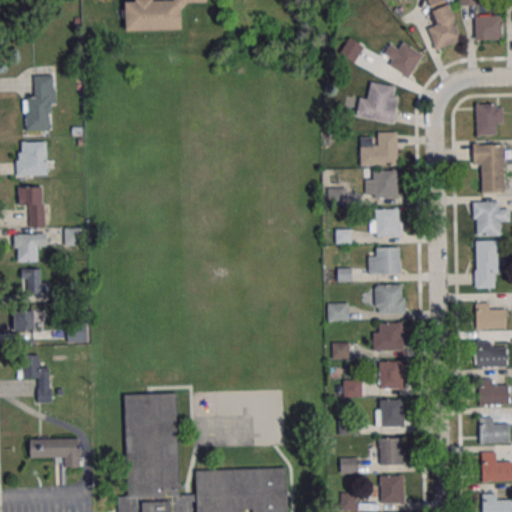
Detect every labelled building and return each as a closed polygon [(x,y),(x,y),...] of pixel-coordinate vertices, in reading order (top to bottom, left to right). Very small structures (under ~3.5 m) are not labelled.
[(123,0),(124,30),(180,30),(180,2),(206,2),(205,0),(123,0)] [(427,0),(436,25),(428,28),(435,49),(461,40),(446,0),(427,0)] [(474,15),(474,40),(501,40),(501,15),(474,15)] [(422,54),(402,41),(397,49),(388,43),(378,59),(368,53),(361,65),(375,73),(382,62),(408,78),(422,54)] [(24,131),(48,130),(48,105),(54,105),(54,75),(32,75),(33,97),(24,98),(24,131)] [(370,81),(394,86),(392,96),(397,97),(391,123),(355,115),(359,97),(367,98),(370,81)] [(476,135),(497,135),(497,124),(502,124),(502,104),(476,104),(476,135)] [(360,165),(397,165),(397,133),(360,133),(360,165)] [(46,141),(16,141),(16,176),(46,176),(46,141)] [(503,144),(472,144),(472,164),(482,164),(482,192),(503,192),(503,144)] [(372,170),(395,170),(396,197),(373,197),(372,170)] [(18,186),(18,206),(27,206),(27,225),(43,225),(43,186),(18,186)] [(500,201),(473,201),(474,235),(499,235),(499,222),(509,222),(508,209),(500,209),(500,201)] [(375,209),(398,209),(398,235),(375,236),(375,209)] [(64,245),(82,245),(82,227),(64,227),(64,245)] [(14,233),(14,261),(37,261),(37,248),(45,248),(45,233),(14,233)] [(497,240),(474,240),(474,288),(499,288),(499,257),(497,257),(497,240)] [(376,247),(399,247),(399,273),(376,274),(376,247)] [(22,268),(22,300),(49,300),(49,280),(40,280),(40,268),(22,268)] [(378,284),(401,284),(401,311),(378,311),(378,284)] [(348,302),(327,302),(327,321),(348,321),(348,302)] [(475,303),(475,328),(505,328),(505,308),(489,309),(489,302),(475,303)] [(13,330),(34,330),(34,310),(13,310),(13,330)] [(378,322),(401,322),(401,349),(378,349),(378,322)] [(84,340),(84,328),(67,329),(67,341),(84,340)] [(476,340),(476,366),(506,365),(506,346),(490,346),(490,340),(476,340)] [(348,358),(348,342),(332,342),(332,358),(348,358)] [(50,367),(39,367),(39,354),(19,354),(19,378),(35,378),(36,403),(51,403),(50,367)] [(379,361),(402,361),(402,388),(379,388),(379,361)] [(478,379),(478,404),(508,404),(508,385),(492,385),(492,379),(478,379)] [(343,396),(361,396),(361,380),(343,380),(343,396)] [(124,394),(175,392),(179,494),(196,494),(195,470),(285,467),(286,511),(196,511),(196,500),(180,501),(180,511),(117,511),(117,496),(128,495),(124,394)] [(380,399),(402,399),(402,426),(380,426),(380,399)] [(478,417),(479,443),(509,442),(509,423),(492,423),(492,417),(478,417)] [(28,438),(78,437),(78,466),(64,467),(64,457),(29,457),(28,438)] [(379,437),(402,437),(402,464),(379,464),(379,437)] [(481,455),(481,480),(511,480),(511,460),(495,461),(495,455),(481,455)] [(340,458),(340,473),(356,473),(356,458),(340,458)] [(380,475),(403,475),(403,502),(380,502),(380,475)] [(340,510),(356,510),(356,491),(340,491),(340,510)] [(481,493),(481,511),(511,511),(511,499),(496,499),(496,493),(481,493)]
